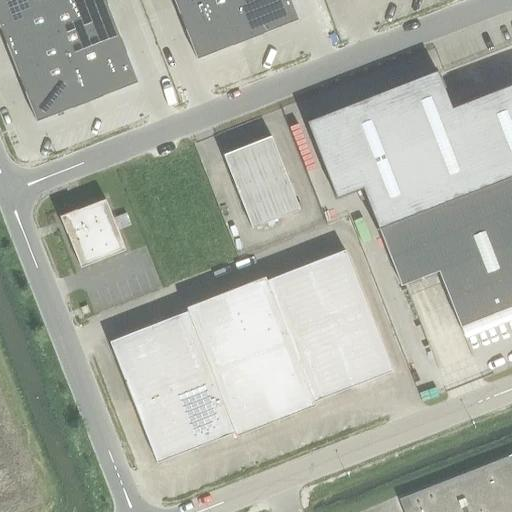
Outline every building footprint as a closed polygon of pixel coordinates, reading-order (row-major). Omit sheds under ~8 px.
[(46,0),(0,0),(0,26),(49,7),(46,0)] [(105,0),(67,0),(49,7),(68,55),(119,35),(105,0)] [(173,0),(178,12),(208,0),(173,0)] [(231,0),(208,0),(178,12),(196,60),(247,40),(231,0)] [(289,0),(231,0),(247,40),(298,20),(289,0)] [(49,7),(0,26),(0,30),(17,75),(68,55),(49,7)] [(119,35),(68,55),(87,103),(137,83),(119,35)] [(68,55),(17,75),(36,122),(87,103),(68,55)] [(511,84),(451,108),(436,71),(306,122),(336,199),(362,189),(377,228),(376,229),(376,230),(378,230),(401,286),(438,272),(460,327),(511,306),(511,84)] [(299,210),(270,137),(223,155),(251,229),(299,210)] [(202,181),(133,208),(163,285),(232,258),(202,181)] [(125,250),(105,200),(77,211),(76,210),(59,217),(66,234),(67,234),(80,268),(125,250)] [(305,265),(329,326),(368,311),(344,250),(305,265)] [(266,281),(289,342),(329,326),(305,265),(266,280),(266,281)] [(265,277),(225,292),(250,357),(289,342),(266,281),(266,280),(265,277)] [(211,372),(250,357),(225,292),(185,308),(187,311),(211,372)] [(172,387),(211,372),(187,311),(148,326),(172,387)] [(329,326),(352,387),(392,372),(368,311),(329,326)] [(132,403),(172,387),(148,326),(109,342),(132,403)] [(289,342),(313,402),(314,402),(352,387),(329,326),(289,342)] [(289,342),(250,357),(275,421),(315,406),(314,402),(313,402),(289,342)] [(211,372),(235,433),(234,433),(236,437),(275,421),(250,357),(211,372)] [(195,448),(234,433),(235,433),(211,372),(172,387),(195,448)] [(172,387),(132,403),(156,464),(195,448),(172,387)] [(511,511),(511,454),(398,499),(403,511),(511,511)]
